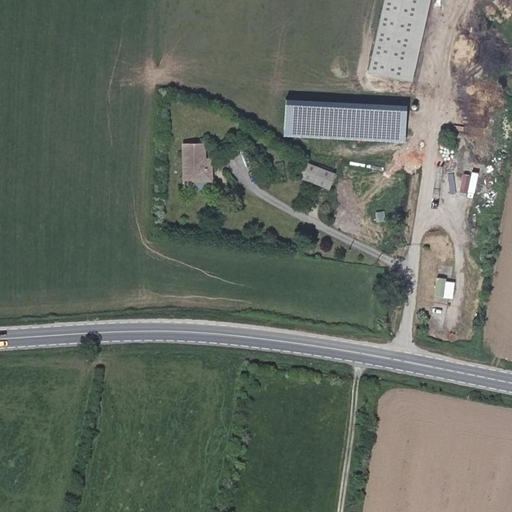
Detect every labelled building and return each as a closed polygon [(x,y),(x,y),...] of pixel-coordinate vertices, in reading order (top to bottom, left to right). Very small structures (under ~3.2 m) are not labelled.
[(453,46),(460,46),(462,25),(454,25),(453,46)] [(453,109),(458,82),(452,81),(448,108),(453,109)] [(205,144),(184,144),(184,180),(212,180),(211,164),(205,164),(205,159),(205,144)] [(335,175),(306,163),(300,177),(330,189),(335,175)] [(377,222),(386,221),(385,211),(376,212),(377,222)]
